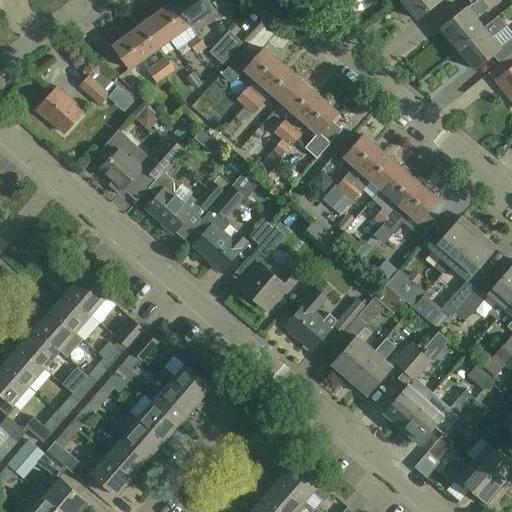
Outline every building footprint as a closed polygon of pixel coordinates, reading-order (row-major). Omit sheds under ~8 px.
[(175,0),(173,2),(190,24),(210,10),(202,0),(175,0)] [(401,0),(416,19),(439,0),(401,0)] [(441,29),(457,49),(484,27),(476,18),(489,7),(483,0),(468,0),(471,3),(441,29)] [(190,24),(173,2),(153,16),(169,39),(190,24)] [(484,27),(457,49),(474,70),(501,47),(493,38),(507,26),(499,15),(484,27)] [(169,39),(153,16),(132,32),(148,55),(169,39)] [(223,63),(242,42),(229,30),(210,51),(223,63)] [(148,55),(132,32),(112,46),(129,69),(148,55)] [(196,34),(187,40),(197,54),(206,48),(196,34)] [(244,68),(256,78),(248,88),(247,87),(237,99),(244,106),(281,64),(262,47),(244,68)] [(511,53),(498,65),(505,74),(498,81),(511,97),(511,53)] [(165,57),(147,70),(156,83),(174,70),(165,57)] [(300,80),(281,64),(244,106),(245,106),(235,117),(241,122),(245,117),(247,119),(252,114),(253,114),(272,92),(282,101),(300,80)] [(78,87),(99,105),(117,86),(96,67),(78,87)] [(300,80),(282,101),(300,117),(301,117),(319,97),(300,80)] [(83,113),(74,106),(76,103),(57,86),(36,110),(46,118),(48,117),(65,133),(83,113)] [(319,97),(301,117),(310,125),(318,132),(305,147),(317,158),(342,129),(332,120),(338,114),(319,97)] [(283,138),(293,126),(285,119),(274,131),(283,138)] [(293,126),(283,138),(291,145),(301,133),(293,126)] [(109,160),(101,169),(114,180),(110,185),(122,196),(139,177),(136,175),(143,167),(133,157),(139,151),(118,132),(100,152),(109,160)] [(355,165),(336,186),(344,193),(381,151),(362,134),(343,155),(355,165)] [(272,149),(280,156),(290,145),(282,138),(272,149)] [(145,173),(153,181),(162,171),(174,157),(166,149),(145,173)] [(272,149),(259,164),(257,166),(273,180),(288,163),(280,156),(272,149)] [(372,180),(381,188),(400,167),(381,151),(344,193),(354,201),(372,180)] [(419,184),(400,167),(381,188),(391,197),(372,220),(381,227),(393,213),(401,205),(419,184)] [(173,233),(198,205),(189,197),(184,202),(174,193),(173,180),(162,171),(153,181),(148,187),(157,195),(146,208),(164,223),(162,225),(173,233)] [(198,198),(210,208),(224,192),(213,182),(198,198)] [(331,207),(344,193),(336,186),(335,184),(322,199),(331,207)] [(419,184),(401,205),(401,206),(420,221),(438,201),(419,184)] [(223,232),(228,225),(226,217),(244,197),(230,185),(224,192),(210,208),(193,229),(201,236),(193,245),(212,261),(210,263),(221,271),(247,240),(238,232),(232,239),(223,232)] [(341,216),(354,201),(344,193),(331,207),(341,216)] [(258,246),(275,226),(265,217),(248,237),(258,246)] [(441,274),(449,265),(475,236),(457,220),(431,249),(442,259),(435,268),(441,274)] [(275,226),(258,246),(253,252),(262,260),(239,287),(248,295),(250,293),(268,309),(283,291),(287,294),(300,278),(287,267),(277,278),(268,270),(274,262),(267,256),(285,235),(275,226)] [(475,236),(449,265),(467,281),(493,252),(475,236)] [(511,265),(487,294),(497,303),(488,312),(497,320),(505,310),(511,302),(511,265)] [(386,285),(404,301),(411,307),(424,292),(400,269),(386,285)] [(76,282),(71,278),(61,289),(66,293),(92,316),(108,298),(82,275),(76,282)] [(393,313),(404,301),(386,285),(375,297),(383,305),(393,313)] [(454,312),(455,312),(471,294),(461,285),(440,309),(442,311),(434,320),(442,327),(454,312)] [(327,298),(316,289),(286,324),(303,339),(302,341),(312,350),(333,327),(332,326),(337,320),(329,313),(324,319),(315,311),(327,298)] [(66,293),(50,311),(76,334),(92,316),(66,293)] [(471,294),(455,312),(464,320),(480,302),(471,294)] [(358,297),(345,312),(354,320),(358,316),(367,305),(358,297)] [(367,324),(383,305),(375,297),(367,305),(358,316),(367,324)] [(34,329),(61,352),(70,342),(76,348),(83,340),(76,334),(50,311),(44,318),(40,314),(30,325),(34,329)] [(117,338),(127,347),(143,328),(133,319),(117,338)] [(349,381),(375,351),(364,342),(372,333),(365,327),(331,365),(349,381)] [(14,343),(19,347),(45,370),(61,352),(34,329),(28,336),(24,332),(14,343)] [(159,342),(157,340),(149,333),(133,351),(140,358),(143,360),(159,342)] [(503,366),(511,355),(511,336),(484,367),(494,376),(503,366)] [(393,367),(385,360),(397,347),(386,337),(375,351),(349,381),(367,396),(393,367)] [(127,347),(117,338),(116,338),(118,340),(113,345),(109,341),(98,354),(103,358),(111,365),(127,347)] [(403,371),(421,351),(410,342),(392,362),(403,371)] [(457,345),(444,365),(454,372),(467,352),(457,345)] [(19,347),(3,365),(29,388),(45,370),(19,347)] [(133,351),(117,370),(129,381),(135,374),(130,370),(140,358),(133,351)] [(431,360),(421,351),(403,371),(413,381),(431,360)] [(511,355),(503,366),(511,373),(511,355)] [(85,373),(88,375),(96,383),(111,365),(103,358),(93,369),(90,367),(85,373)] [(3,365),(0,368),(0,393),(14,405),(29,388),(3,365)] [(159,374),(169,384),(195,406),(201,399),(206,403),(216,392),(186,365),(175,377),(165,367),(159,374)] [(117,370),(101,387),(110,395),(114,389),(118,393),(129,381),(117,370)] [(471,387),(489,393),(494,378),(477,372),(471,387)] [(88,375),(72,393),(80,401),(96,383),(88,375)] [(179,424),(195,406),(169,384),(153,402),(179,424)] [(383,413),(401,429),(427,400),(409,384),(383,413)] [(101,387),(86,405),(94,413),(110,395),(101,387)] [(449,408),(459,417),(467,408),(474,399),(464,391),(449,408)] [(80,401),(72,393),(56,412),(65,419),(80,401)] [(474,399),(467,408),(485,424),(493,415),(474,399)] [(427,400),(401,429),(418,443),(432,427),(443,414),(427,400)] [(153,402),(138,419),(164,442),(179,424),(153,402)] [(86,405),(70,424),(78,431),(94,413),(86,405)] [(467,408),(459,417),(477,433),(485,424),(467,408)] [(511,431),(511,409),(501,422),(511,431)] [(34,417),(23,429),(26,432),(28,429),(44,442),(65,419),(56,412),(44,426),(34,417)] [(0,426),(9,434),(0,444),(0,457),(2,459),(26,432),(23,429),(7,416),(0,424),(0,426)] [(148,459),(164,442),(138,419),(122,437),(148,459)] [(70,424),(47,450),(65,467),(73,457),(63,448),(78,431),(70,424)] [(488,442),(474,459),(509,489),(511,484),(511,462),(495,448),(503,439),(485,424),(477,433),(488,442)] [(453,442),(444,434),(442,436),(415,467),(425,475),(437,461),(453,442)] [(122,437),(106,455),(132,478),(148,459),(122,437)] [(67,468),(65,467),(47,450),(44,453),(29,440),(8,464),(16,471),(22,476),(26,471),(20,466),(29,456),(57,480),(67,468)] [(117,495),(132,478),(106,455),(91,472),(117,495)] [(493,507),(509,489),(474,459),(465,470),(454,461),(444,473),(462,488),(466,484),(493,507)] [(295,461),(279,479),(306,503),(314,494),(324,502),(331,493),(295,461)] [(8,464),(0,472),(0,489),(16,471),(8,464)] [(297,511),(306,503),(279,479),(263,497),(279,511),(297,511)] [(36,489),(45,497),(62,511),(83,511),(87,507),(87,504),(85,503),(86,502),(61,480),(53,488),(44,481),(36,489)] [(32,511),(62,511),(45,497),(32,511)] [(279,511),(263,497),(249,511),(279,511)]
